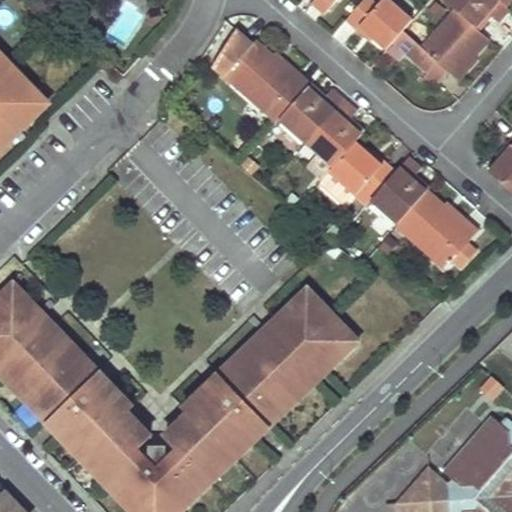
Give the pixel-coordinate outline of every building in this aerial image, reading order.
[(314,0),(312,2),(324,13),(334,0),(314,0)] [(387,51),(393,44),(404,32),(413,21),(389,0),(381,0),(378,5),(372,0),(364,0),(346,21),(358,32),(361,29),(387,51)] [(443,0),(455,10),(475,28),(488,13),(499,23),(511,10),(505,5),(499,0),(443,0)] [(404,32),(393,44),(427,74),(437,62),(449,73),(452,76),(470,57),(472,59),(473,57),(489,40),(475,28),(455,10),(422,48),(404,32)] [(208,61),(276,123),(280,119),(308,88),(294,77),(291,79),(272,63),(274,60),(255,42),(252,45),(235,30),(208,61)] [(311,84),(278,56),(274,60),(272,63),(291,79),(294,77),(308,88),(311,85),(311,84)] [(458,81),(477,61),(473,57),(472,59),(470,57),(452,76),(458,81)] [(0,65),(0,140),(3,144),(35,113),(25,103),(36,93),(5,60),(0,65)] [(422,78),(434,89),(449,73),(437,62),(427,74),(422,78)] [(280,119),(307,142),(344,101),(331,89),(321,101),(308,88),(280,119)] [(45,102),(36,93),(25,103),(35,113),(45,102)] [(307,142),(335,166),(357,141),(362,135),(355,129),(347,123),(357,112),(344,101),(307,142)] [(511,136),(505,144),(509,147),(488,170),(496,177),(511,191),(511,136)] [(367,204),(372,198),(399,168),(388,159),(383,164),(357,141),(335,166),(331,170),(367,204)] [(399,168),(372,198),(398,222),(426,192),(411,177),(421,166),(410,156),(399,168)] [(428,190),(426,192),(398,222),(395,225),(444,269),(453,259),(464,268),(478,252),(467,243),(478,230),(466,220),(461,225),(444,211),(448,208),(428,190)] [(12,282),(0,294),(0,299),(4,303),(19,289),(12,282)] [(306,287),(300,293),(315,308),(321,302),(306,287)] [(288,398),(312,374),(302,364),(311,355),(326,370),(351,345),(336,330),(343,324),(321,302),(315,308),(300,293),(275,317),(290,333),(280,342),(270,332),(246,355),(233,367),(238,372),(228,382),(219,372),(207,384),(216,393),(208,401),(203,397),(189,411),(165,434),(185,455),(162,478),(158,478),(153,478),(130,455),(151,434),(127,410),(113,395),(108,400),(100,391),(109,382),(104,376),(98,370),(89,380),(79,370),(84,365),(71,352),(48,328),(37,338),(28,329),(43,314),(19,289),(4,303),(0,299),(0,355),(6,350),(15,360),(5,370),(29,395),(41,407),(46,402),(55,412),(46,422),(57,433),(62,429),(84,452),(98,466),(103,461),(112,470),(107,475),(126,495),(138,507),(133,511),(179,511),(175,508),(187,496),(207,476),(203,471),(211,463),(216,468),(230,454),(253,431),(258,436),(270,425),(260,415),(270,406),(275,410),(288,398)] [(43,314),(28,329),(37,338),(48,328),(53,323),(47,317),(43,314)] [(270,332),(280,342),(290,333),(275,317),(270,322),(265,327),(270,332)] [(336,330),(351,345),(358,339),(343,324),(336,330)] [(89,380),(98,370),(76,348),(71,352),(84,365),(79,370),(89,380)] [(0,374),(5,370),(15,360),(6,350),(0,355),(0,374)] [(233,367),(246,355),(241,350),(219,372),(228,382),(238,372),(233,367)] [(311,355),(302,364),(312,374),(316,379),(326,370),(311,355)] [(493,378),(483,388),(495,399),(504,388),(493,378)] [(132,405),(109,382),(100,391),(108,400),(113,395),(127,410),(132,405)] [(216,393),(207,384),(184,406),(189,411),(203,397),(208,401),(216,393)] [(41,407),(29,395),(24,399),(46,422),(55,412),(46,402),(41,407)] [(260,415),(270,425),(292,403),(288,398),(275,410),(270,406),(260,415)] [(511,511),(511,422),(509,420),(503,426),(495,418),(481,434),(485,437),(461,464),(457,460),(444,475),(453,483),(448,488),(444,494),(450,499),(451,511),(511,511)] [(98,466),(84,452),(80,456),(102,479),(107,475),(112,470),(103,461),(98,466)] [(211,463),(203,471),(207,476),(212,481),(235,459),(230,454),(216,468),(211,463)] [(400,505),(407,511),(451,511),(450,499),(444,494),(448,488),(430,472),(400,505)] [(0,511),(18,511),(15,508),(19,504),(5,490),(0,494),(0,511)] [(122,500),(133,511),(138,507),(126,495),(122,500)] [(175,508),(179,511),(192,501),(187,496),(175,508)]
